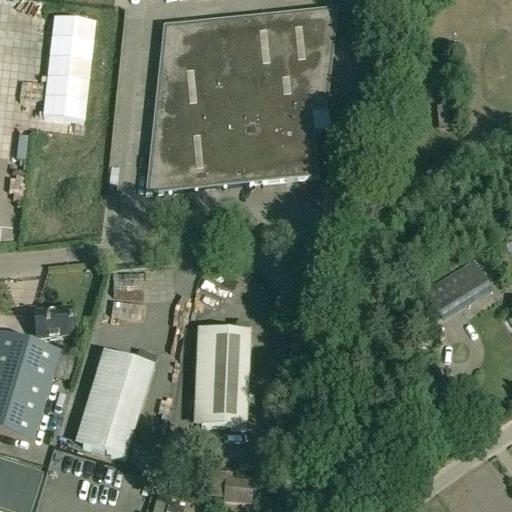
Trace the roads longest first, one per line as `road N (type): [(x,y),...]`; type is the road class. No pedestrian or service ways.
road 1 (unclassified): [(295,511),(301,318),(294,288),(277,270),(218,244),(0,263)]
road 2 (unclassified): [(398,511),(511,428)]
